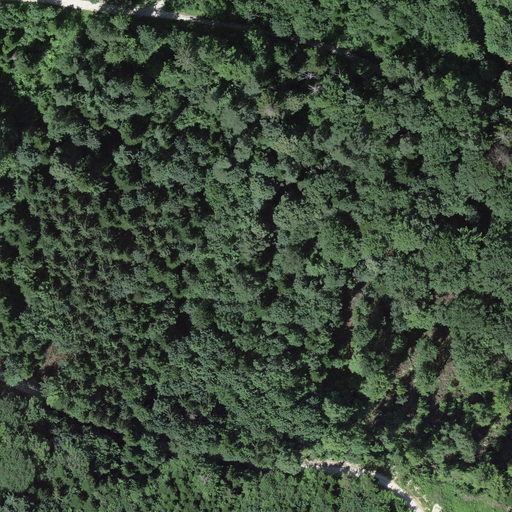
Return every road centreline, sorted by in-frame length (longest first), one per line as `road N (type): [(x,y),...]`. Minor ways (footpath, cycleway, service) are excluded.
road 1 (track): [(45,0),(157,11),(341,48),(453,112),(511,100)]
road 2 (track): [(416,511),(372,475),(162,444),(0,375)]
